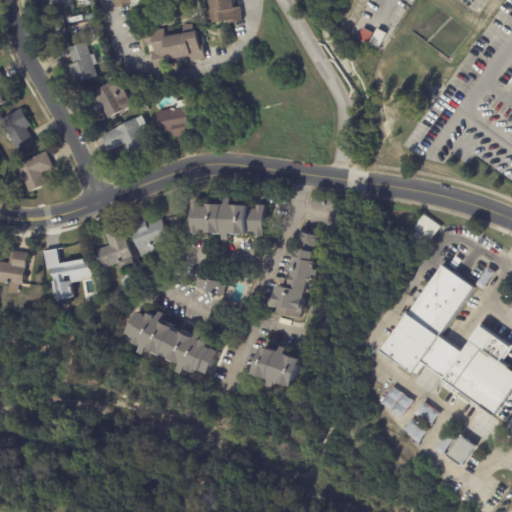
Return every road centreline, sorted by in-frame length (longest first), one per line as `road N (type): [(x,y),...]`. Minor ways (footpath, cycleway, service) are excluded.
road 1 (residential): [(0,218),(46,219),(184,169),(224,163),(422,191),(511,219)]
road 2 (residential): [(107,0),(123,54),(157,74),(204,68),(232,51),(250,27),(251,0)]
road 3 (residential): [(6,0),(24,56),(100,201)]
road 4 (residential): [(339,179),(342,107),(282,0)]
